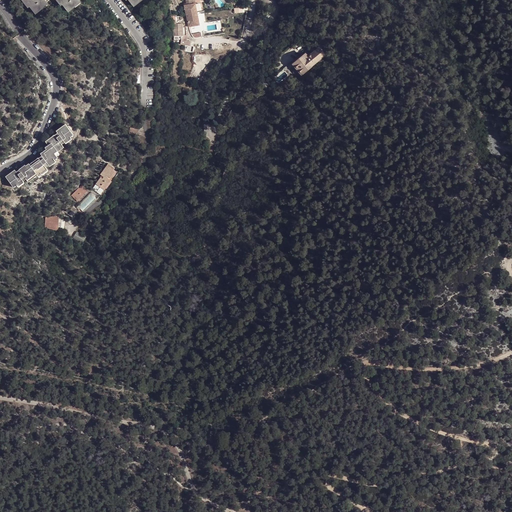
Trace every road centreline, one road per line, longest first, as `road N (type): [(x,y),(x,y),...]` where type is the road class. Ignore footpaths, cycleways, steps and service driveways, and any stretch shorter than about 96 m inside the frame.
road 1 (track): [(511,353),(457,369),(363,363),(396,409),(494,451),(388,486),(331,475),(328,483),(366,511)]
road 2 (track): [(234,511),(199,495),(176,443),(154,426),(0,398)]
road 3 (residential): [(290,64),(236,88),(216,128),(207,127),(208,92),(243,42),(253,0)]
road 4 (residential): [(0,7),(57,88),(37,144),(0,170)]
road 5 (residential): [(144,110),(147,46),(109,0)]
